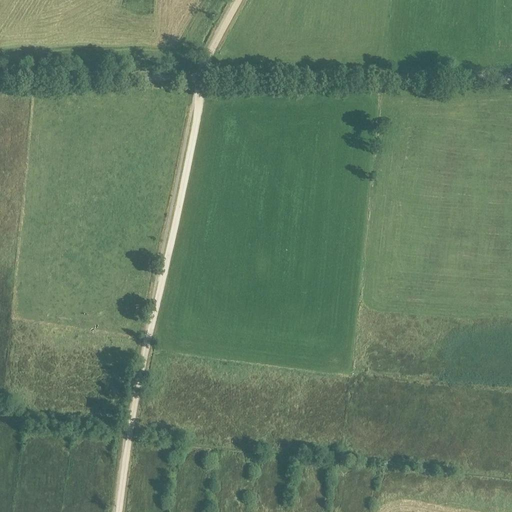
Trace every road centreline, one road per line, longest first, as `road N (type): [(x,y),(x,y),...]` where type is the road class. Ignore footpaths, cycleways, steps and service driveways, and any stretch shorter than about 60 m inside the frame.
road 1 (track): [(123,511),(201,79),(243,0)]
road 2 (unclassified): [(0,77),(511,78)]
